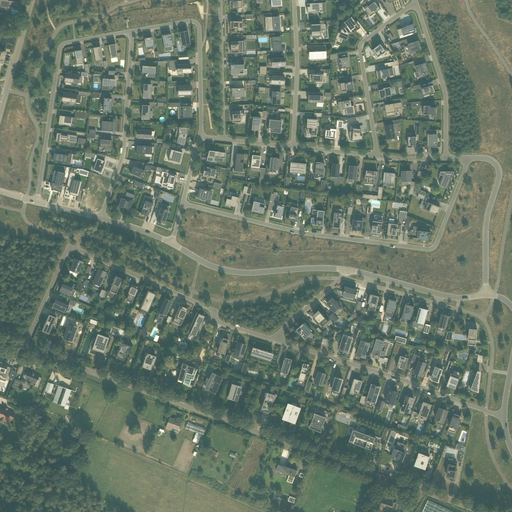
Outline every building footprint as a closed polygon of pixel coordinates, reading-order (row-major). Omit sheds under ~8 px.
[(0,0),(0,2),(0,1),(0,8),(1,8),(1,3),(9,4),(8,8),(17,9),(18,0),(0,0)] [(380,8),(379,7),(373,0),(366,0),(370,4),(364,8),(370,17),(376,13),(376,12),(380,10),(381,9),(380,8)] [(307,3),(307,12),(322,11),(322,2),(307,3)] [(273,17),(273,19),(268,19),(269,30),(273,29),(273,31),(280,31),(279,17),(273,17)] [(343,21),(340,30),(335,40),(341,43),(343,39),(347,40),(350,34),(352,35),(358,30),(357,29),(359,27),(352,17),(345,23),(343,21)] [(322,24),(311,25),(311,38),(321,37),(320,30),(322,30),(322,24)] [(413,24),(405,27),(401,29),(404,36),(416,32),(413,24)] [(180,32),(182,45),(190,43),(187,31),(180,32)] [(164,48),(173,47),(171,34),(162,36),(164,48)] [(154,50),(152,37),(144,39),(146,52),(154,50)] [(272,37),(273,51),(281,51),(280,37),(272,37)] [(230,53),(243,53),(242,41),(230,42),(230,53)] [(418,41),(407,45),(410,55),(416,53),(416,52),(420,50),(421,49),(420,46),(419,43),(418,41)] [(399,42),(392,44),(394,50),(401,48),(399,42)] [(108,45),(108,46),(110,59),(118,57),(115,44),(108,45)] [(381,44),(373,50),(378,58),(387,51),(384,47),(383,48),(381,44)] [(325,58),(325,46),(309,47),(309,59),(325,58)] [(93,48),(93,49),(95,61),(103,60),(100,47),(93,48)] [(74,51),(74,52),(76,65),(84,63),(81,50),(74,51)] [(342,69),(343,69),(344,69),(345,69),(345,68),(350,67),(349,60),(348,60),(348,57),(345,58),(339,59),(340,64),(341,64),(342,69)] [(272,59),(272,66),(285,66),(284,58),(272,59)] [(418,66),(415,67),(416,71),(417,72),(418,72),(420,77),(429,74),(428,70),(428,69),(427,69),(426,69),(426,67),(427,66),(426,63),(425,64),(423,60),(417,62),(418,66)] [(191,72),(190,65),(177,65),(177,73),(178,73),(178,76),(183,76),(183,72),(191,72)] [(243,65),(231,65),(231,74),(239,74),(239,75),(244,75),(243,65)] [(156,67),(143,66),(142,66),(142,73),(155,74),(156,67)] [(376,71),(378,79),(382,78),(382,79),(387,78),(386,77),(390,77),(389,69),(376,71)] [(64,81),(65,81),(78,83),(79,76),(75,75),(74,76),(72,75),(66,74),(64,81)] [(309,74),(309,81),(315,81),(315,83),(321,84),(321,75),(309,74)] [(270,84),(282,84),(284,85),(284,77),(270,76),(270,84)] [(115,87),(116,82),(116,80),(102,79),(102,86),(115,87)] [(340,83),(341,92),(354,90),(352,82),(345,83),(345,82),(340,83)] [(144,84),(144,89),(143,98),(150,98),(151,85),(144,84)] [(178,86),(178,96),(183,96),(183,95),(191,95),(191,86),(178,86)] [(429,94),(435,92),(433,86),(422,89),(424,98),(430,96),(429,94)] [(379,91),(380,99),(386,98),(386,97),(392,96),(391,87),(383,89),(384,90),(379,91)] [(231,88),(231,98),(235,97),(235,99),(240,98),(240,97),(242,97),(242,93),(244,93),(244,88),(231,88)] [(272,104),(280,104),(280,92),(272,92),(272,104)] [(62,101),(69,102),(69,104),(74,105),(74,102),(75,102),(76,95),(72,95),(69,95),(69,94),(63,93),(62,101)] [(108,110),(111,110),(112,99),(105,98),(105,101),(103,101),(103,111),(108,112),(108,110)] [(346,115),(355,114),(352,100),(342,102),(343,110),(345,110),(346,115)] [(385,105),(385,106),(386,110),(386,111),(387,118),(396,116),(395,109),(402,107),(401,102),(387,105),(386,105),(385,105)] [(142,106),(142,111),(141,119),(149,120),(150,106),(142,106)] [(182,107),(182,118),(192,118),(191,106),(182,107)] [(431,116),(437,116),(437,108),(431,108),(431,106),(424,106),(424,108),(423,108),(423,115),(431,115),(431,116)] [(234,122),(240,122),(240,116),(245,116),(245,112),(249,112),(249,110),(244,111),(240,111),(232,111),(232,118),(232,122),(234,122)] [(60,116),(58,125),(64,126),(64,125),(71,126),(72,117),(60,116)] [(251,124),(252,124),(251,130),(260,131),(261,118),(252,117),(252,119),(251,119),(251,124)] [(311,128),(311,136),(316,137),(317,120),(307,119),(306,128),(311,128)] [(281,128),(281,124),(282,121),(275,120),(269,120),(269,125),(268,132),(272,132),(277,133),(280,133),(281,128)] [(114,123),(113,123),(113,122),(102,121),(101,131),(113,131),(114,123)] [(393,125),(385,126),(388,139),(395,138),(393,125)] [(349,134),(350,134),(350,141),(360,142),(360,140),(362,140),(362,136),(360,135),(360,129),(355,129),(355,126),(349,127),(349,134)] [(179,127),(178,135),(176,144),(183,145),(185,137),(186,137),(187,135),(189,128),(179,127)] [(325,130),(325,138),(329,139),(329,138),(335,138),(336,130),(330,129),(330,131),(325,130)] [(151,131),(138,130),(137,135),(138,135),(138,138),(141,138),(151,139),(151,131)] [(61,141),(71,143),(76,144),(77,136),(61,134),(61,135),(56,135),(55,142),(57,142),(61,143),(61,141)] [(432,147),(437,147),(437,140),(436,140),(436,134),(428,134),(428,147),(432,147)] [(408,146),(416,146),(416,136),(408,136),(408,146)] [(112,145),(112,140),(100,140),(100,147),(105,147),(104,151),(110,152),(111,145),(112,145)] [(136,145),(136,153),(145,154),(145,153),(150,153),(151,149),(153,150),(153,146),(145,145),(145,146),(136,145)] [(183,152),(173,149),(169,163),(180,166),(183,152)] [(214,158),(225,159),(225,153),(220,152),(209,151),(206,161),(213,162),(214,158)] [(53,161),(67,163),(68,154),(62,153),(61,154),(54,153),(53,161)] [(106,155),(99,154),(97,159),(93,170),(101,173),(105,161),(104,161),(106,155)] [(243,169),(244,155),(236,154),(235,169),(235,168),(242,169),(243,169)] [(252,155),(251,167),(259,168),(260,156),(252,155)] [(270,157),(270,158),(268,172),(276,173),(276,170),(278,170),(279,157),(279,158),(270,157)] [(324,166),(324,164),(324,163),(319,163),(316,162),(314,176),(319,177),(319,175),(323,176),(324,166)] [(306,164),(291,163),(290,163),(289,172),(305,174),(306,164)] [(331,176),(338,177),(339,165),(332,164),(331,176)] [(141,177),(144,170),(133,166),(130,173),(141,177)] [(214,179),(216,169),(205,166),(202,176),(214,179)] [(349,179),(356,180),(358,167),(350,166),(349,179)] [(162,171),(162,172),(163,172),(162,176),(165,177),(164,184),(168,185),(167,188),(168,188),(173,189),(172,190),(173,190),(175,182),(174,181),(175,179),(175,177),(176,178),(176,177),(175,177),(176,176),(177,176),(177,175),(162,171)] [(377,177),(377,172),(366,171),(366,175),(365,175),(364,183),(375,184),(375,179),(375,176),(377,177)] [(411,182),(411,171),(402,171),(402,182),(411,182)] [(416,180),(420,182),(422,182),(426,172),(418,171),(416,180)] [(439,185),(448,189),(448,188),(447,188),(451,178),(452,178),(454,172),(441,172),(440,175),(444,176),(440,185),(439,185)] [(51,190),(60,192),(62,186),(62,185),(65,173),(64,173),(64,175),(59,173),(56,184),(55,184),(52,183),(51,190)] [(71,188),(69,194),(78,197),(81,185),(86,187),(89,176),(80,174),(78,184),(73,183),(75,174),(70,173),(66,187),(71,188)] [(394,184),(395,174),(384,173),(383,183),(394,184)] [(207,193),(208,191),(199,189),(197,198),(201,199),(201,200),(204,201),(204,200),(209,201),(211,194),(207,193)] [(133,199),(135,195),(127,192),(125,196),(128,197),(127,201),(126,201),(126,200),(121,198),(118,206),(123,208),(126,209),(129,211),(132,202),(131,202),(132,199),(133,199)] [(225,205),(231,206),(236,207),(238,198),(227,195),(225,205)] [(153,203),(144,200),(142,206),(143,207),(140,214),(148,217),(149,212),(150,209),(151,210),(153,203)] [(251,211),(262,214),(263,214),(265,204),(253,201),(251,211)] [(440,208),(440,207),(427,202),(424,210),(438,215),(440,208)] [(283,207),(277,205),(274,217),(281,218),(283,207)] [(298,208),(290,206),(286,219),(295,221),(298,208)] [(159,213),(157,220),(164,223),(168,211),(160,208),(158,213),(159,213)] [(317,210),(316,219),(311,218),(310,225),(322,226),(324,211),(317,210)] [(399,218),(406,219),(407,216),(407,212),(400,211),(399,218)] [(340,229),(342,214),(335,213),(333,228),(340,229)] [(373,221),(372,233),(381,234),(382,222),(383,216),(374,215),(374,221),(373,221)] [(353,230),(362,232),(363,221),(354,220),(353,230)] [(388,223),(386,234),(396,236),(398,224),(388,223)] [(428,240),(431,232),(418,231),(417,239),(428,240)] [(83,262),(78,260),(75,259),(70,270),(73,271),(78,274),(83,262)] [(93,283),(100,286),(106,273),(100,270),(98,274),(98,273),(93,283)] [(109,292),(115,295),(122,280),(116,277),(109,292)] [(132,303),(137,291),(137,290),(136,289),(137,287),(132,284),(129,291),(128,294),(129,294),(126,301),(132,303)] [(62,285),(60,291),(73,297),(76,290),(62,285)] [(349,297),(355,299),(357,291),(346,288),(343,299),(348,300),(349,297)] [(148,291),(146,296),(140,309),(141,309),(139,313),(145,316),(147,312),(155,295),(149,292),(148,291)] [(372,295),(369,309),(375,311),(379,297),(372,295)] [(164,315),(165,316),(171,301),(165,299),(159,313),(160,313),(158,317),(162,319),(164,315)] [(332,299),(327,303),(337,314),(342,310),(332,299)] [(68,306),(63,304),(55,300),(52,307),(66,313),(68,306)] [(389,300),(385,314),(393,316),(397,302),(389,300)] [(410,320),(414,307),(406,304),(402,318),(410,320)] [(181,325),(183,320),(188,309),(180,306),(180,307),(179,309),(175,317),(173,322),(181,325)] [(133,308),(129,317),(132,319),(133,316),(136,317),(138,311),(133,308)] [(428,311),(420,308),(416,323),(424,325),(428,311)] [(319,324),(320,323),(323,326),(329,322),(319,310),(314,315),(316,317),(315,318),(319,324)] [(49,314),(42,331),(49,334),(56,318),(49,314)] [(194,318),(190,326),(193,327),(189,334),(195,337),(204,316),(199,314),(196,319),(194,318)] [(442,315),(438,330),(444,332),(449,316),(442,315)] [(297,330),(304,339),(306,341),(313,343),(314,339),(312,339),(313,337),(314,335),(304,324),(297,330)] [(64,339),(72,342),(77,328),(69,325),(64,339)] [(117,336),(120,329),(112,326),(109,333),(117,336)] [(120,329),(117,336),(122,338),(126,331),(120,329)] [(477,330),(469,329),(468,345),(476,346),(477,330)] [(92,349),(103,353),(109,338),(97,334),(92,349)] [(339,350),(348,353),(353,338),(344,335),(339,350)] [(365,358),(370,344),(369,344),(370,342),(364,340),(365,338),(363,338),(364,337),(361,336),(359,342),(361,343),(357,356),(365,358)] [(221,341),(217,352),(224,354),(229,340),(223,338),(221,342),(221,341)] [(377,340),(373,354),(377,355),(376,356),(377,356),(379,356),(384,342),(377,340)] [(119,351),(116,358),(121,359),(120,360),(124,362),(126,356),(132,347),(121,343),(120,347),(121,348),(119,351)] [(246,345),(238,343),(237,344),(234,354),(237,355),(242,357),(246,345)] [(273,354),(269,353),(252,347),(250,355),(271,361),(273,354)] [(143,358),(145,359),(142,367),(150,370),(155,356),(149,354),(149,353),(145,352),(143,358)] [(401,356),(399,362),(398,362),(397,368),(405,370),(409,358),(401,356)] [(286,358),(281,373),(288,375),(292,360),(286,358)] [(0,374),(3,375),(2,378),(6,380),(11,369),(7,367),(8,365),(0,362),(0,374)] [(421,366),(418,365),(415,374),(421,376),(426,364),(422,362),(421,366)] [(182,382),(183,382),(182,383),(188,387),(189,385),(194,386),(195,383),(196,381),(197,381),(199,374),(198,374),(200,370),(197,369),(196,369),(187,365),(182,363),(181,368),(179,373),(177,380),(182,382)] [(243,363),(240,373),(245,375),(246,373),(246,374),(248,369),(247,369),(248,364),(243,363)] [(299,374),(297,380),(304,382),(310,365),(304,363),(300,374),(299,374)] [(435,367),(432,375),(431,380),(438,383),(443,370),(435,367)] [(482,372),(478,370),(470,390),(479,393),(482,372)] [(24,379),(24,380),(35,384),(34,386),(38,388),(42,378),(38,377),(39,376),(28,371),(27,373),(24,372),(22,378),(24,379)] [(213,372),(205,389),(214,393),(222,376),(213,372)] [(318,374),(315,384),(316,384),(315,385),(319,386),(320,385),(322,386),(326,374),(321,373),(319,372),(318,374)] [(447,386),(455,389),(460,377),(452,374),(447,386)] [(334,384),(333,386),(334,386),(332,391),(339,393),(343,379),(337,378),(335,384),(334,384)] [(53,384),(58,386),(52,402),(65,407),(71,390),(75,392),(77,386),(75,392),(71,390),(58,386),(54,384),(56,379),(55,379),(53,384)] [(351,391),(359,394),(363,382),(354,379),(351,391)] [(228,398),(236,401),(241,387),(232,385),(228,398)] [(372,385),(367,400),(369,400),(367,404),(374,406),(380,387),(375,386),(374,386),(372,385)] [(397,393),(389,390),(385,403),(394,405),(397,393)] [(269,413),(271,408),(272,405),(278,395),(271,392),(271,393),(268,392),(261,410),(269,413)] [(407,396),(402,408),(409,411),(408,413),(414,399),(407,396)] [(425,420),(431,405),(424,403),(419,417),(421,418),(421,419),(423,419),(425,420)] [(297,418),(300,408),(289,404),(284,418),(295,423),(297,418)] [(4,407),(4,409),(0,406),(0,419),(8,424),(10,420),(11,421),(15,414),(7,411),(8,409),(4,407)] [(440,408),(434,423),(442,426),(448,411),(440,408)] [(316,414),(315,414),(314,417),(310,428),(321,432),(321,427),(326,418),(321,416),(322,414),(317,412),(316,414)] [(448,431),(455,433),(461,416),(454,414),(453,418),(452,418),(450,422),(451,422),(448,431)] [(178,428),(181,421),(176,419),(176,420),(169,417),(165,428),(171,430),(173,426),(178,428)] [(353,430),(349,442),(354,444),(356,438),(367,442),(365,448),(371,450),(376,438),(353,430)] [(199,443),(198,442),(201,437),(195,435),(194,438),(193,441),(198,444),(198,443),(199,444),(199,443)] [(402,462),(407,449),(396,445),(391,458),(395,459),(395,460),(398,461),(398,460),(402,462)] [(415,466),(425,469),(430,457),(419,453),(415,466)] [(447,473),(447,477),(451,478),(452,477),(455,477),(457,464),(452,463),(452,465),(449,464),(448,469),(447,469),(447,473)] [(295,477),(297,470),(286,466),(279,464),(276,471),(289,475),(287,481),(292,483),(295,477)] [(389,500),(383,499),(380,506),(395,511),(397,504),(394,502),(394,501),(389,499),(389,500)] [(454,511),(429,500),(422,511),(454,511)]
